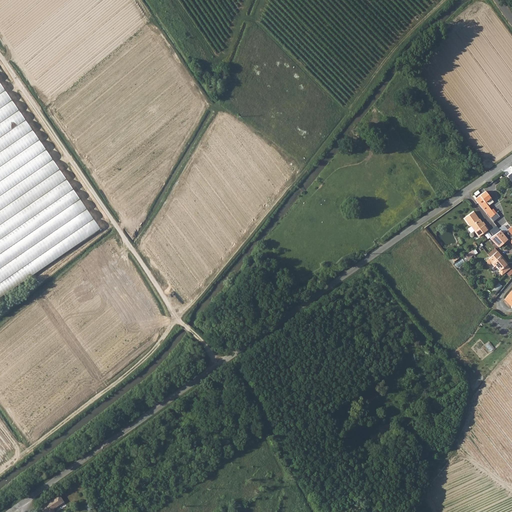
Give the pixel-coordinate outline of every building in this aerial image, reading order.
[(0,299),(99,231),(0,86),(0,299)] [(486,191),(480,196),(486,203),(492,198),(486,191)] [(486,203),(480,196),(476,200),(488,214),(492,211),(486,203)] [(474,212),(465,219),(470,227),(471,226),(479,237),(489,229),(485,224),(484,225),(480,219),(479,220),(474,212)] [(491,229),(495,234),(497,232),(501,230),(497,225),(491,229)] [(501,230),(497,232),(505,241),(508,239),(501,230)] [(499,247),(505,241),(497,232),(495,234),(490,237),(499,247)] [(496,248),(490,253),(492,256),(498,251),(496,248)] [(492,256),(489,259),(495,267),(496,266),(500,270),(499,271),(502,275),(510,268),(503,260),(504,259),(498,251),(492,256)] [(457,255),(450,260),(453,264),(455,263),(454,262),(459,258),(457,255)] [(58,495),(39,507),(41,511),(53,511),(52,509),(63,502),(58,495)]
